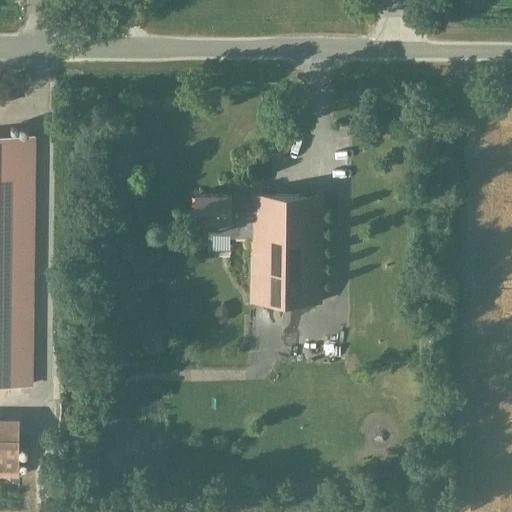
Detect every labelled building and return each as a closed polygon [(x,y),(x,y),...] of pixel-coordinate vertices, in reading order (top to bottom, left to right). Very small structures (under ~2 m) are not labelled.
[(33,136),(0,135),(0,383),(30,383),(31,296),(33,136)] [(250,300),(320,301),(322,195),(251,194),(251,200),(231,199),(231,195),(195,194),(194,221),(210,221),(210,234),(211,234),(211,249),(231,250),(231,236),(251,237),(250,300)] [(359,197),(359,310),(397,310),(396,276),(393,276),(393,197),(359,197)] [(208,414),(227,415),(228,395),(209,394),(208,414)] [(244,394),(241,482),(310,485),(313,396),(244,394)] [(332,405),(333,450),(383,449),(382,404),(332,405)] [(20,416),(0,416),(0,475),(19,475),(20,416)]
